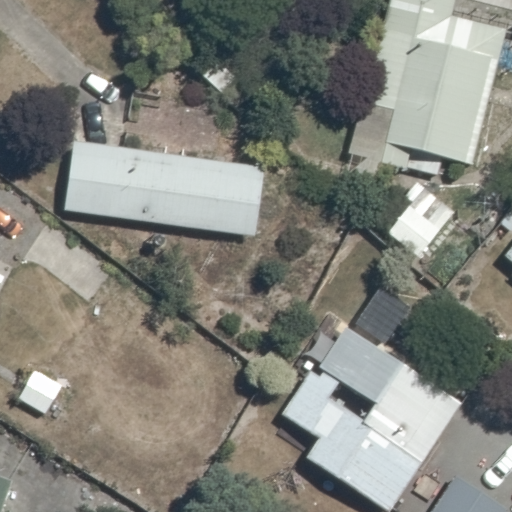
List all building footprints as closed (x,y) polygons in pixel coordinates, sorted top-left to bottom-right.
[(439,176),(443,159),(473,166),(506,27),(452,14),(454,0),(390,0),(354,156),(439,176)] [(74,141),(65,210),(254,235),(263,166),(74,141)] [(424,189),(388,235),(418,259),(455,213),(424,189)] [(511,318),(490,346),(511,363),(511,318)] [(318,378),(309,373),(282,415),(319,438),(305,460),(387,511),(390,511),(461,401),(345,327),(318,369),(323,372),(318,378)] [(36,372),(20,400),(44,414),(60,386),(36,372)] [(0,508),(10,482),(0,478),(0,508)] [(455,479),(433,511),(505,511),(506,511),(455,479)]
